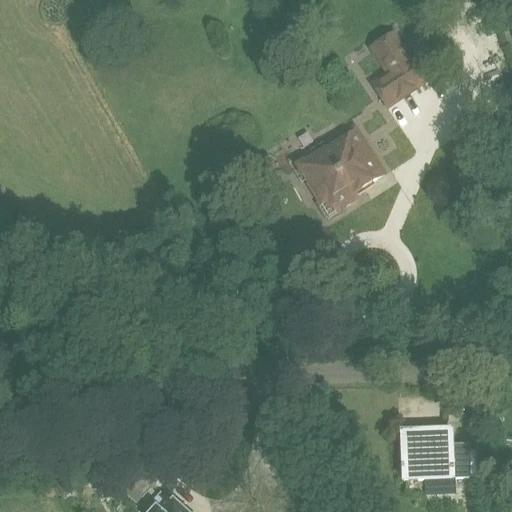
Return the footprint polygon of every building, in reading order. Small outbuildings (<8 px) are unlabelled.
[(374,88),(386,105),(390,110),(390,111),(429,85),(429,84),(396,37),(372,54),(389,78),(374,88)] [(383,180),(386,178),(358,131),(345,139),(347,141),(328,152),(331,157),(304,173),(315,191),(313,192),(315,196),(325,189),(340,213),(359,201),(356,197),(383,180)] [(403,440),(405,483),(405,486),(451,484),(450,483),(472,482),(470,448),(454,449),(453,431),(427,433),(427,439),(403,440)] [(77,492),(65,469),(51,476),(63,499),(77,492)] [(181,511),(174,505),(173,506),(162,497),(152,508),(156,511),(181,511)]
